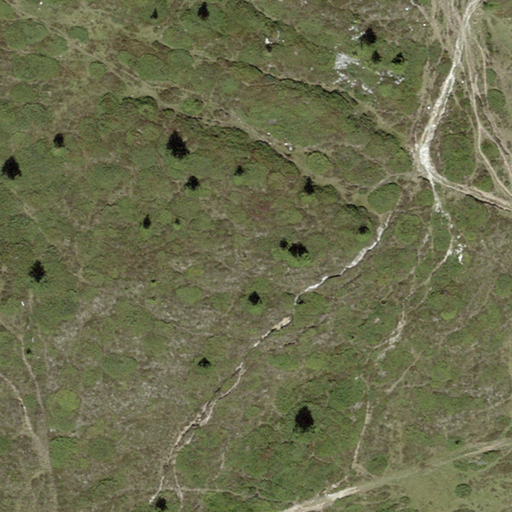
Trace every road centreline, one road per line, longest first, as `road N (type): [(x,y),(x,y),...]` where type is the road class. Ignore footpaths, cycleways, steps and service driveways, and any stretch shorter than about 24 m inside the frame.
road 1 (track): [(511,210),(432,178),(421,160),(477,0)]
road 2 (track): [(301,511),(511,443)]
